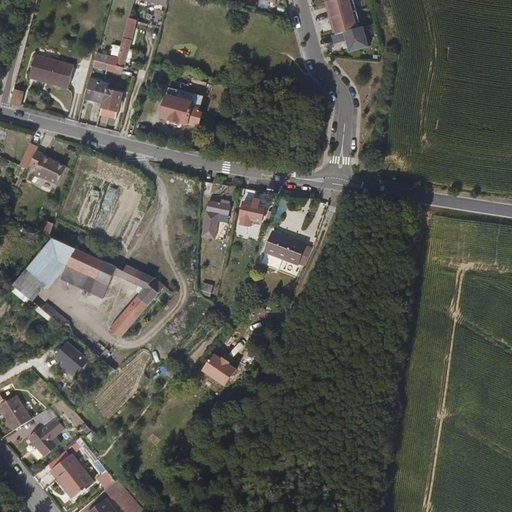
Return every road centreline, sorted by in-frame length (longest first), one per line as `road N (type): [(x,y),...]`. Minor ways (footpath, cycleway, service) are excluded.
road 1 (unclassified): [(0,112),(190,163),(336,183)]
road 2 (residential): [(300,0),(317,61),(347,98),(336,183)]
road 3 (unclassified): [(336,183),(511,211)]
